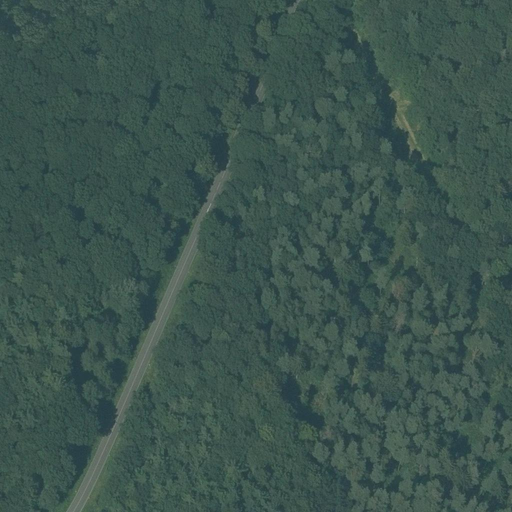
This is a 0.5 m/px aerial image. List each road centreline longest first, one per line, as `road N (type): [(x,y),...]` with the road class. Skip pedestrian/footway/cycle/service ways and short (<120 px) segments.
road 1 (secondary): [(70,511),(297,0)]
road 2 (track): [(511,328),(336,0)]
